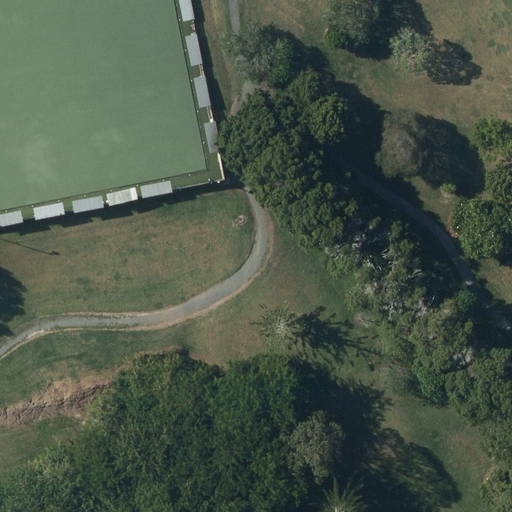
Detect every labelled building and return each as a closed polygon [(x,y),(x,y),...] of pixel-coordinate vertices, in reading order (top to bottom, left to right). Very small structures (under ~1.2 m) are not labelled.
[(189,0),(177,0),(181,20),(193,18),(189,0)] [(185,35),(189,64),(201,62),(196,33),(185,35)] [(204,76),(192,79),(198,107),(210,105),(204,76)] [(202,123),(207,152),(218,150),(213,121),(202,123)] [(169,180),(139,186),(141,196),(171,190),(169,180)] [(99,195),(71,199),(73,211),(101,206),(99,195)] [(60,202),(32,207),(34,218),(62,213),(60,202)] [(18,209),(0,213),(0,224),(21,220),(18,209)]
